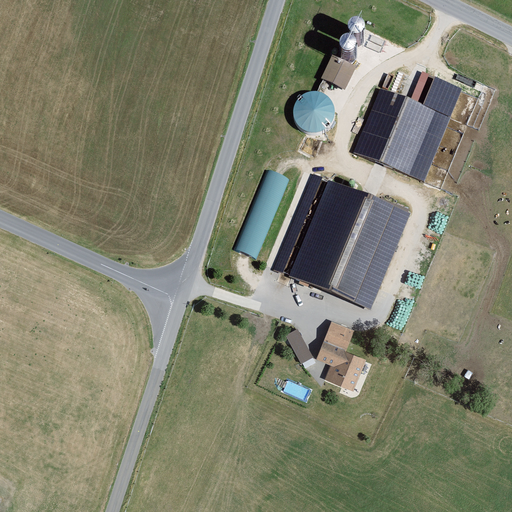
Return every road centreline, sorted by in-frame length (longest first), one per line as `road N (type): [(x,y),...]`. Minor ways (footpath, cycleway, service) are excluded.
road 1 (tertiary): [(277,0),(181,300)]
road 2 (tertiary): [(181,300),(112,511)]
road 3 (tertiary): [(0,217),(181,300)]
